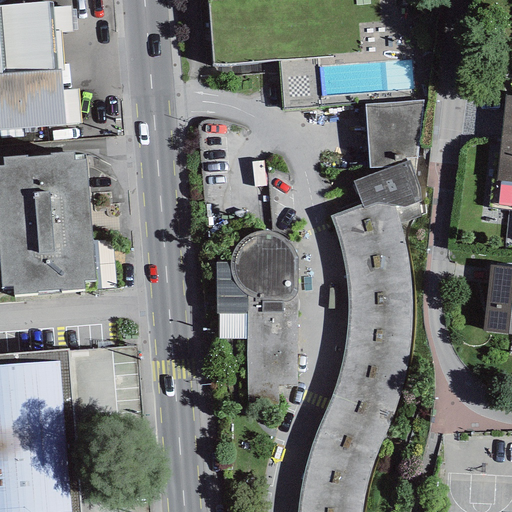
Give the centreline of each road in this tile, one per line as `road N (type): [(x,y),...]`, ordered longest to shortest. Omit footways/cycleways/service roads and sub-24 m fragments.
road 1 (primary): [(144,0),(184,511)]
road 2 (residential): [(511,411),(466,387),(435,317),(468,0)]
